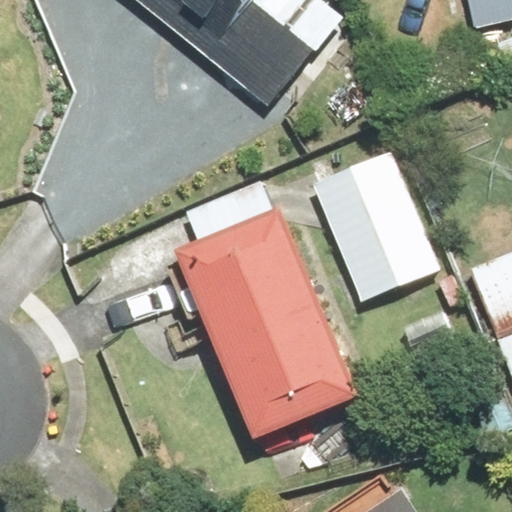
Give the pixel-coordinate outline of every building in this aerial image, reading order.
[(143,0),(276,113),(333,47),(278,0),(143,0)] [(511,0),(471,0),(477,29),(511,22),(511,0)] [(0,129),(10,125),(0,101),(0,129)] [(391,155),(314,187),(364,307),(441,274),(391,155)] [(312,204),(195,251),(269,436),(387,389),(312,204)] [(511,249),(468,269),(511,366),(511,249)] [(419,511),(412,500),(393,511),(419,511)]
